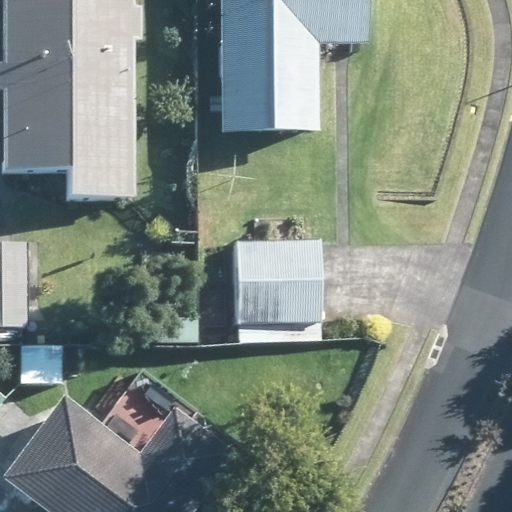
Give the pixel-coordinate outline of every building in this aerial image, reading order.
[(124,3),(101,4),(58,5),(57,0),(0,0),(0,169),(61,169),(61,199),(126,199),(124,39),(136,39),(136,8),(124,8),(124,3)] [(334,46),(347,44),(361,45),(359,0),(211,0),(214,135),(240,136),(280,133),(311,134),(309,45),(334,46)] [(233,325),(314,323),(312,242),(231,243),(233,325)] [(0,328),(21,328),(20,246),(14,245),(6,245),(0,245),(0,328)] [(16,346),(15,385),(55,385),(55,345),(27,346),(16,346)] [(184,511),(227,455),(165,408),(89,352),(43,413),(0,471),(0,485),(36,511),(184,511)]
